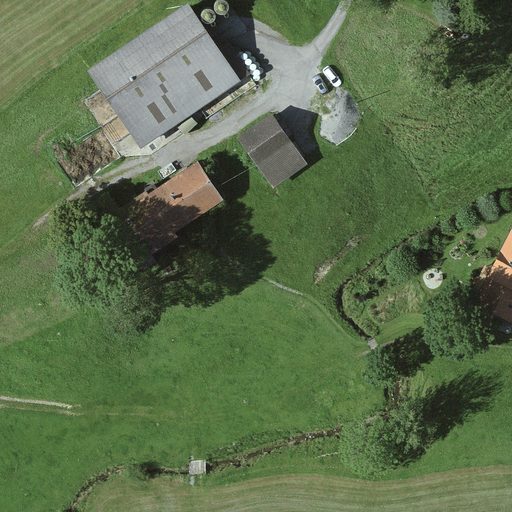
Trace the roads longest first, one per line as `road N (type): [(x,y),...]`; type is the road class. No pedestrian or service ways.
road 1 (track): [(473,280),(367,346),(195,424),(0,402)]
road 2 (track): [(0,262),(115,180),(269,117),(357,0)]
